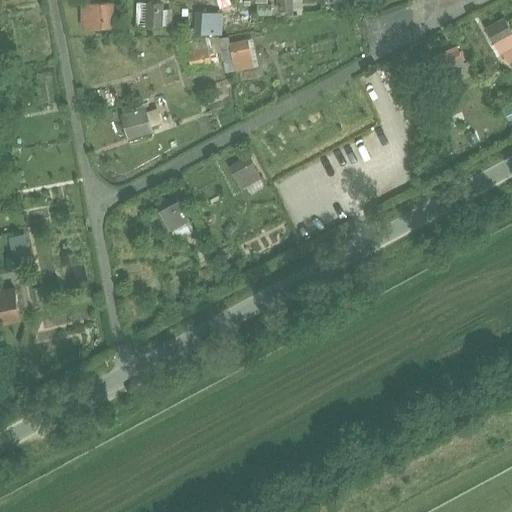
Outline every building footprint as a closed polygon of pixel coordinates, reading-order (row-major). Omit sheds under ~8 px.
[(300,0),(283,0),(284,11),(291,11),(291,15),(302,14),(300,0)] [(84,1),(83,26),(112,26),(113,1),(84,1)] [(136,2),(135,23),(162,25),(162,3),(136,2)] [(220,31),(221,13),(202,12),(201,30),(220,31)] [(504,19),(485,29),(492,44),(511,34),(504,19)] [(246,41),(228,44),(233,70),(251,67),(246,41)] [(206,49),(187,53),(190,67),(209,63),(206,49)] [(120,114),(126,139),(149,133),(143,108),(120,114)] [(246,157),(227,167),(238,188),(257,178),(246,157)] [(187,220),(176,197),(156,207),(168,230),(187,220)] [(0,323),(21,319),(15,289),(0,292),(0,323)]
